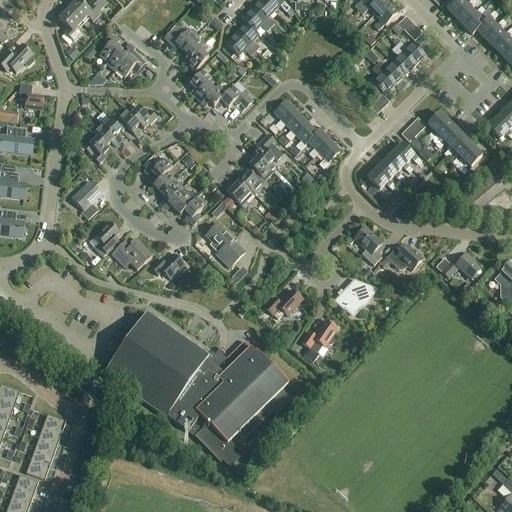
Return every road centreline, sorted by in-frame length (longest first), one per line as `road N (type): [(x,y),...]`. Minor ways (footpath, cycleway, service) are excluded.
road 1 (residential): [(0,267),(21,264),(45,240),(64,90)]
road 2 (residential): [(49,511),(76,416),(17,368),(0,364)]
road 3 (residential): [(191,129),(136,154),(113,182),(113,201),(134,221),(178,236)]
road 4 (residential): [(362,147),(303,87),(282,87),(228,140)]
road 5 (residential): [(511,239),(390,224),(363,205)]
